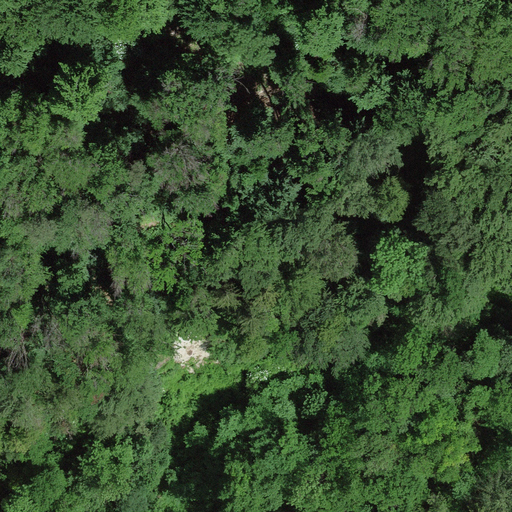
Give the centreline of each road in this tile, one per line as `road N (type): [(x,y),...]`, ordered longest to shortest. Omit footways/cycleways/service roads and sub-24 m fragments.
road 1 (track): [(221,0),(73,82),(0,85)]
road 2 (track): [(334,511),(511,483)]
